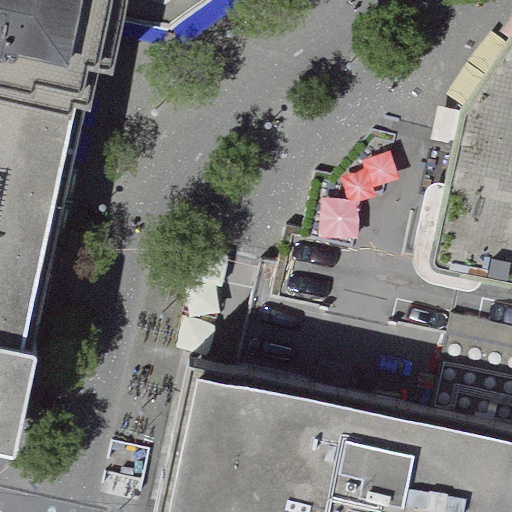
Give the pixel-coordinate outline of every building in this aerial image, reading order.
[(0,0),(0,82),(92,103),(99,73),(112,76),(123,22),(127,0),(0,0)] [(127,0),(123,22),(176,33),(220,0),(127,0)] [(511,26),(460,100),(453,133),(428,249),(436,259),(511,275),(511,26)] [(0,343),(37,352),(58,256),(92,103),(0,82),(0,343)] [(0,455),(15,459),(24,414),(37,352),(0,343),(0,455)] [(511,511),(511,443),(243,388),(198,379),(172,491),(168,511),(511,511)]
